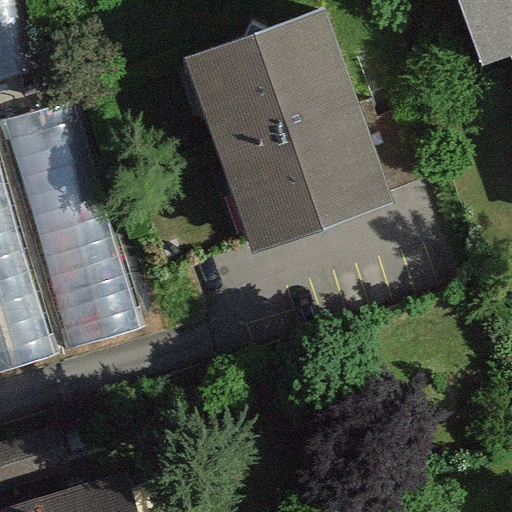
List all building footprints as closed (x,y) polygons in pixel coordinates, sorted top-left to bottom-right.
[(14,0),(0,0),(0,62),(30,54),(14,0)] [(183,48),(249,237),(386,190),(320,0),(183,48)] [(511,0),(464,0),(485,52),(511,42),(511,45),(511,0)] [(0,114),(0,128),(62,347),(144,324),(78,93),(0,114)] [(0,128),(0,364),(62,347),(0,128)] [(0,442),(0,511),(134,511),(121,467),(70,482),(53,427),(0,442)]
